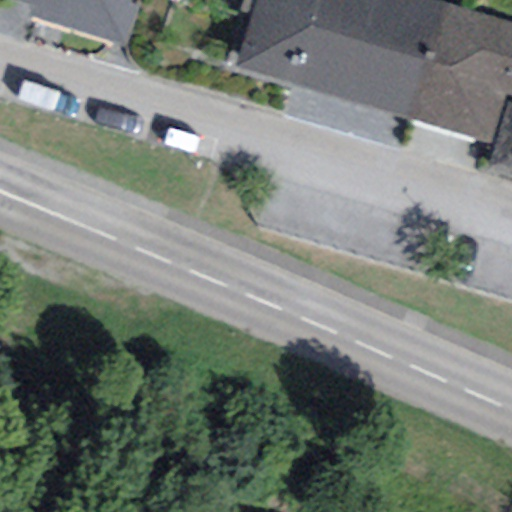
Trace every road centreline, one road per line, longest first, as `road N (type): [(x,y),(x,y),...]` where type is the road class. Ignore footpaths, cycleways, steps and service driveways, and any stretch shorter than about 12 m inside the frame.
road 1 (secondary): [(511,412),(0,193)]
road 2 (residential): [(0,65),(511,208)]
